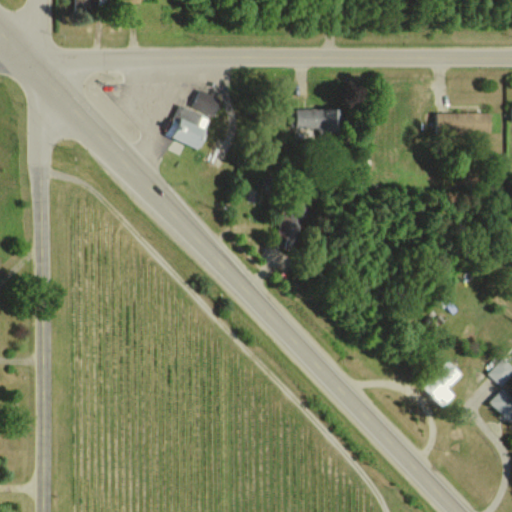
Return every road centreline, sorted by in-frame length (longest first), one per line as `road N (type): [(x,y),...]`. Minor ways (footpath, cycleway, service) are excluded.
road 1 (secondary): [(458,511),(0,31)]
road 2 (residential): [(36,0),(30,62),(40,110),(42,511)]
road 3 (tertiary): [(511,57),(0,62)]
